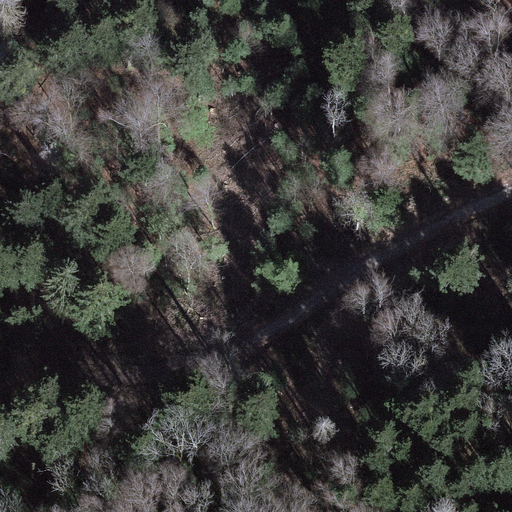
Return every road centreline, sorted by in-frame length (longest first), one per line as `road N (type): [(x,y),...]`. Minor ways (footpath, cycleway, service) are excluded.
road 1 (track): [(0,412),(226,351),(404,238),(511,189)]
road 2 (track): [(511,377),(382,429),(159,491),(123,511)]
